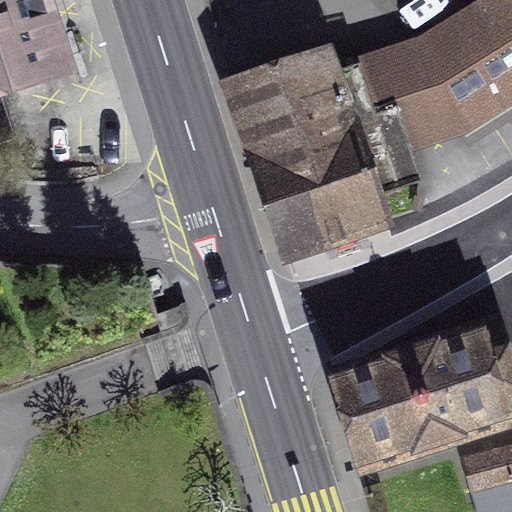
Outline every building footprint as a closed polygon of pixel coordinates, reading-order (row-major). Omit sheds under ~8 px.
[(0,0),(0,92),(1,93),(50,77),(25,0),(0,0)] [(357,60),(360,67),(376,117),(398,109),(415,157),(457,148),(467,142),(511,114),(511,0),(480,0),(418,42),(357,60)] [(330,53),(229,87),(288,262),(389,228),(379,199),(424,184),(415,157),(398,109),(376,117),(360,67),(337,75),(330,53)] [(0,92),(0,162),(20,155),(1,93),(0,92)] [(427,350),(326,384),(360,486),(511,439),(511,358),(508,346),(501,326),(427,350)] [(511,511),(511,450),(467,464),(480,511),(511,511)]
